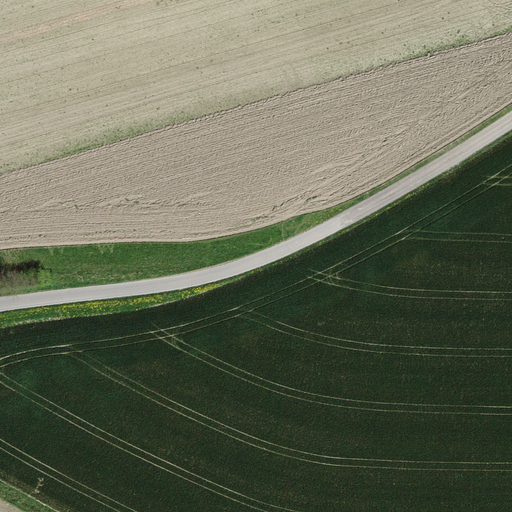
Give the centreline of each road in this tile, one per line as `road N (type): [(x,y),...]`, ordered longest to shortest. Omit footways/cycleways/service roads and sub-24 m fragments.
road 1 (unclassified): [(341,221),(182,282),(0,305)]
road 2 (track): [(511,119),(341,221)]
